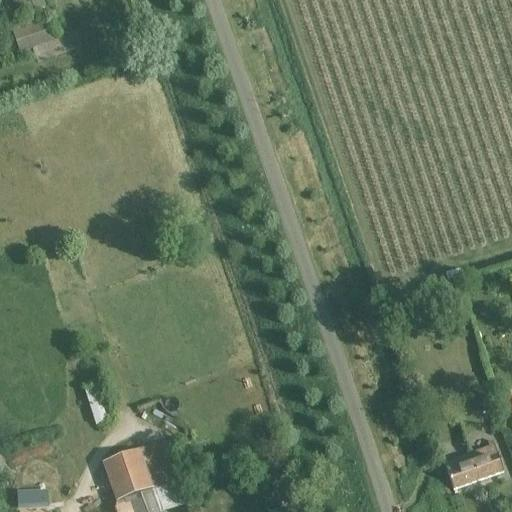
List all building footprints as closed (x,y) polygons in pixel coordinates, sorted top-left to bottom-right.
[(47,12),(43,0),(17,0),(24,19),(47,12)] [(49,20),(12,33),(20,56),(57,43),(49,20)] [(182,159),(141,153),(137,153),(134,154),(131,156),(129,160),(128,170),(122,207),(121,211),(115,253),(117,254),(124,258),(125,260),(127,262),(144,253),(174,239),(204,224),(196,200),(182,159)] [(125,188),(128,170),(79,162),(77,163),(75,164),(73,166),(73,168),(70,184),(55,267),(93,254),(96,253),(106,252),(112,252),(115,253),(121,211),(122,207),(125,188)] [(11,270),(15,271),(19,273),(22,274),(25,274),(28,275),(31,275),(34,274),(37,274),(42,272),(46,271),(51,269),(55,267),(70,184),(33,178),(30,178),(27,179),(24,180),(22,182),(19,187),(16,192),(14,195),(12,198),(7,205),(0,209),(0,258),(1,260),(2,261),(3,263),(4,265),(6,266),(8,268),(11,270)] [(85,373),(121,361),(125,359),(129,356),(132,352),(134,348),(135,343),(135,338),(134,333),(129,315),(126,305),(125,299),(123,287),(122,284),(120,279),(117,275),(113,271),(109,269),(104,268),(98,267),(93,269),(60,280),(55,282),(52,285),(48,289),(46,293),(45,297),(45,302),(46,307),(54,334),(65,359),(65,361),(67,366),(70,369),(73,372),(77,374),(81,374),(85,373)] [(211,274),(180,285),(190,313),(185,314),(196,345),(200,343),(210,371),(241,360),(211,274)] [(0,305),(6,301),(19,289),(15,287),(10,285),(5,284),(0,281),(0,305)] [(0,367),(22,360),(34,356),(46,352),(41,340),(41,338),(36,322),(31,307),(29,301),(26,297),(24,295),(22,292),(19,289),(6,301),(0,305),(0,367)] [(455,313),(450,297),(435,302),(440,318),(455,313)] [(421,324),(416,308),(402,312),(406,328),(421,324)] [(0,435),(28,427),(69,414),(66,404),(61,390),(57,377),(54,371),(52,365),(46,352),(40,354),(34,356),(28,358),(22,360),(0,367),(0,435)] [(99,412),(111,408),(100,373),(87,376),(99,412)] [(511,424),(511,395),(503,398),(511,425),(511,424)] [(480,407),(482,413),(489,414),(492,409),(490,403),(484,402),(480,407)] [(0,490),(1,501),(33,497),(35,497),(50,495),(66,494),(71,492),(75,490),(79,486),(82,482),(84,477),(85,472),(84,466),(75,435),(69,414),(28,427),(0,435),(0,490)] [(468,458),(477,482),(500,474),(490,444),(485,446),(486,451),(468,458)] [(178,511),(194,506),(187,485),(177,488),(171,472),(149,480),(141,456),(106,468),(120,507),(129,504),(131,511),(178,511)] [(282,456),(267,461),(275,485),(290,479),(282,456)] [(452,492),(477,482),(468,458),(443,467),(452,492)]
